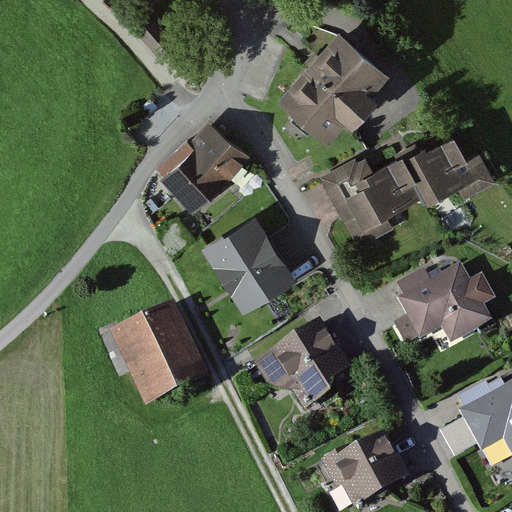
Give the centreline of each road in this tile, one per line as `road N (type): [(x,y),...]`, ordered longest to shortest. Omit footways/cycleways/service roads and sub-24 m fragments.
road 1 (residential): [(467,511),(336,270),(219,88)]
road 2 (track): [(116,215),(136,226),(160,258),(289,511)]
road 3 (residential): [(219,88),(147,166),(60,285)]
